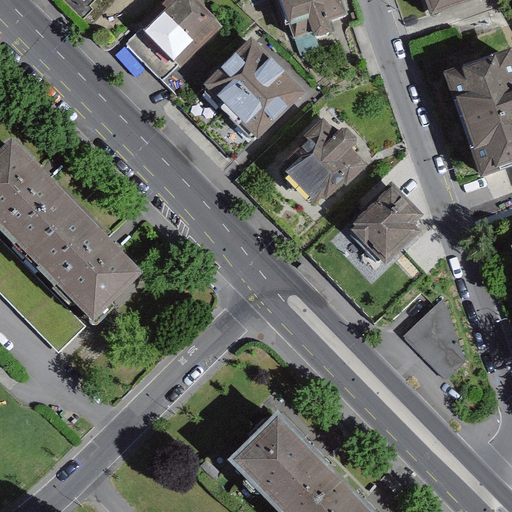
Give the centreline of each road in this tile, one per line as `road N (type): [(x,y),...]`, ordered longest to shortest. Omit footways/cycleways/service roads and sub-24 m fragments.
road 1 (residential): [(511,404),(373,0)]
road 2 (primary): [(0,2),(272,282)]
road 3 (residential): [(37,511),(272,282)]
road 4 (primary): [(272,282),(475,486)]
